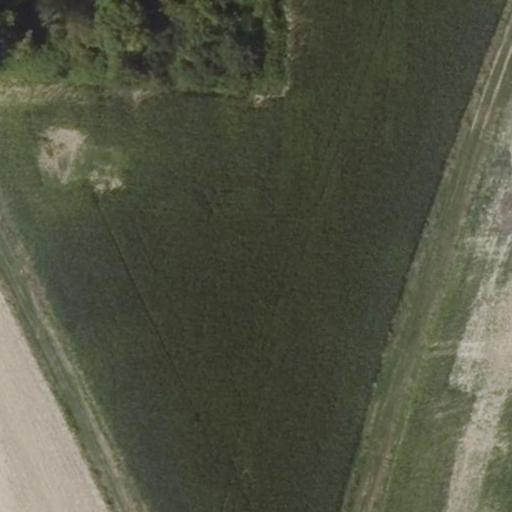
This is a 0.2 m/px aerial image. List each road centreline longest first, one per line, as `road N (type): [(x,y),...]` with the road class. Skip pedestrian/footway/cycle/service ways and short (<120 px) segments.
road 1 (track): [(368,511),(415,318),(511,48)]
road 2 (track): [(110,511),(0,265)]
